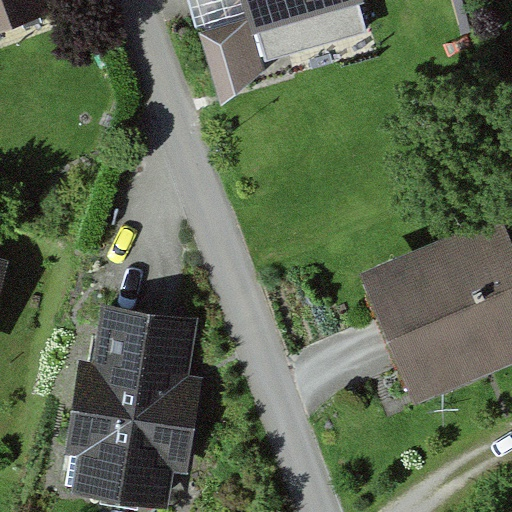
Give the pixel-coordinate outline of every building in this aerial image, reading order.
[(60,0),(0,0),(0,37),(53,18),(48,5),(61,0),(60,0)] [(362,0),(240,0),(248,26),(253,41),(364,7),(362,0)] [(253,41),(248,26),(201,39),(220,112),(264,76),(253,41)] [(511,247),(503,225),(361,285),(414,411),(511,370),(511,247)] [(0,299),(8,268),(0,265),(0,299)] [(202,321),(100,305),(91,367),(79,366),(65,457),(83,460),(77,497),(165,511),(171,474),(190,476),(204,381),(193,379),(202,321)]
